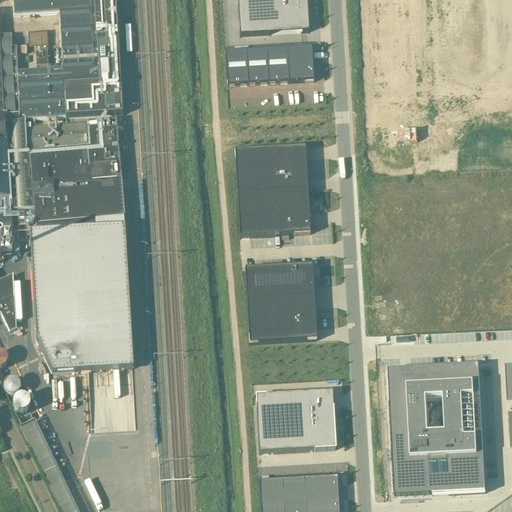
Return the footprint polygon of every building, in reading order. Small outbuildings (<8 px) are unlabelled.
[(0,317),(1,317),(9,334),(16,331),(12,277),(0,283),(0,252),(11,252),(8,204),(13,204),(14,213),(18,213),(19,227),(29,226),(37,342),(53,376),(132,371),(123,219),(124,219),(116,122),(34,129),(34,121),(121,116),(114,0),(13,0),(14,17),(60,15),(63,73),(25,74),(17,66),(16,50),(12,50),(11,38),(0,38),(0,317)] [(309,34),(306,0),(237,0),(240,38),(270,36),(271,24),(285,18),(295,17),(303,34),(309,34)] [(388,100),(511,94),(511,0),(375,0),(377,30),(391,29),(391,37),(384,37),(388,100)] [(47,34),(28,35),(29,45),(40,44),(40,54),(36,54),(37,68),(48,67),(47,54),(48,54),(47,34)] [(312,49),(225,55),(227,88),(314,83),(312,49)] [(305,149),(234,153),(239,240),(310,236),(305,149)] [(312,267),(244,271),(249,346),(316,342),(312,267)] [(479,368),(388,373),(395,497),(432,496),(431,492),(448,491),(449,497),(486,495),(479,368)] [(3,389),(3,390),(3,392),(4,393),(4,394),(5,395),(6,396),(7,397),(8,398),(10,398),(11,399),(13,399),(14,398),(15,398),(17,397),(18,396),(19,395),(19,394),(20,393),(20,391),(20,390),(20,389),(20,387),(19,386),(18,385),(17,384),(16,383),(15,382),(14,382),(12,382),(11,382),(9,382),(8,382),(7,383),(6,384),(5,385),(4,386),(3,388),(3,389)] [(331,395),(254,400),(258,457),(334,453),(331,395)] [(30,408),(29,406),(29,405),(29,404),(28,402),(27,401),(26,400),(24,400),(23,399),(22,399),(20,399),(19,400),(17,400),(16,401),(15,402),(14,403),(13,404),(13,405),(13,407),(13,408),(13,410),(13,411),(14,412),(15,413),(16,414),(17,415),(18,416),(20,416),(21,416),(23,416),(24,416),(25,415),(26,414),(27,413),(28,412),(29,411),(29,410),(30,408)] [(30,416),(19,421),(21,427),(32,421),(30,416)] [(75,511),(33,423),(21,429),(60,511),(75,511)] [(338,511),(337,479),(259,484),(260,511),(338,511)]
